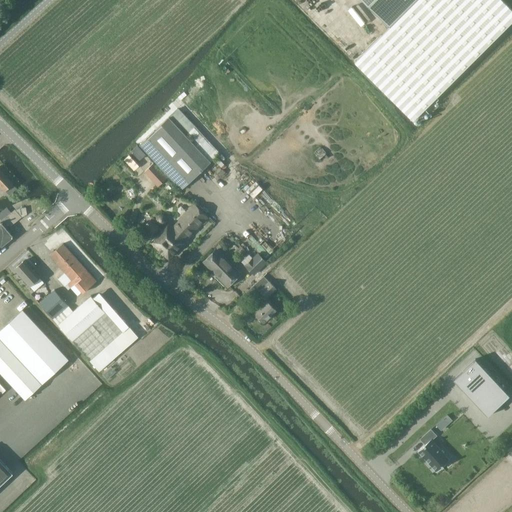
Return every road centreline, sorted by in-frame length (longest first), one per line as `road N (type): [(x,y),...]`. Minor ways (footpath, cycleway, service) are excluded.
road 1 (unclassified): [(405,511),(242,340),(164,284),(72,196)]
road 2 (track): [(351,454),(511,306)]
